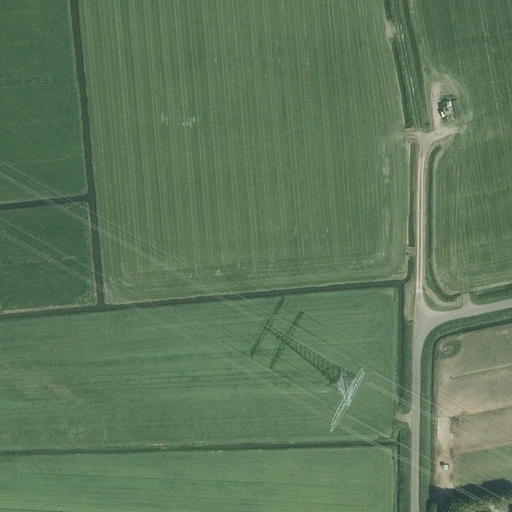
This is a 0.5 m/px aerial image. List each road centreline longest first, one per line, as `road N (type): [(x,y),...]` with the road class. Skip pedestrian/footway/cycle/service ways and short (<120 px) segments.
road 1 (unclassified): [(415,511),(416,348),(430,323)]
road 2 (unclassified): [(430,323),(419,307),(421,149)]
road 3 (track): [(421,149),(396,0)]
